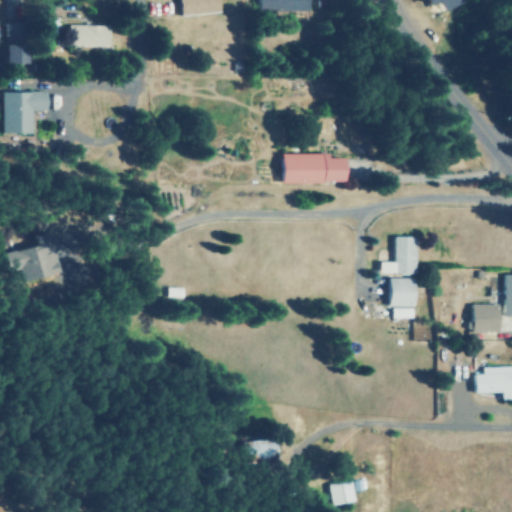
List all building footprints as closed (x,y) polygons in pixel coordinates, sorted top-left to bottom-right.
[(176,0),(178,15),(217,11),(216,0),(176,0)] [(256,0),(256,9),(305,10),(305,0),(256,0)] [(421,0),(424,5),(432,0),(437,10),(456,0),(421,0)] [(1,63),(20,63),(22,22),(2,22),(1,63)] [(105,24),(65,24),(65,45),(105,45),(105,24)] [(0,91),(0,105),(0,132),(29,133),(29,109),(43,110),(43,91),(0,91)] [(278,153),(278,182),(341,181),(340,157),(324,157),(324,152),(278,153)] [(376,261),(376,272),(411,273),(412,236),(391,235),(390,261),(376,261)] [(0,252),(5,271),(15,268),(19,281),(51,273),(43,242),(0,252)] [(500,315),(511,315),(511,273),(501,273),(500,315)] [(385,306),(410,306),(410,277),(385,277),(385,306)] [(180,288),(164,287),(164,296),(180,296),(180,288)] [(494,332),(495,303),(469,303),(468,332),(494,332)] [(389,317),(409,317),(409,307),(389,307),(389,317)] [(471,392),(498,391),(498,399),(511,398),(511,365),(478,366),(479,373),(471,373),(471,392)] [(239,439),(240,463),(271,461),(270,437),(239,439)] [(328,504),(352,501),(349,480),(325,483),(328,504)]
